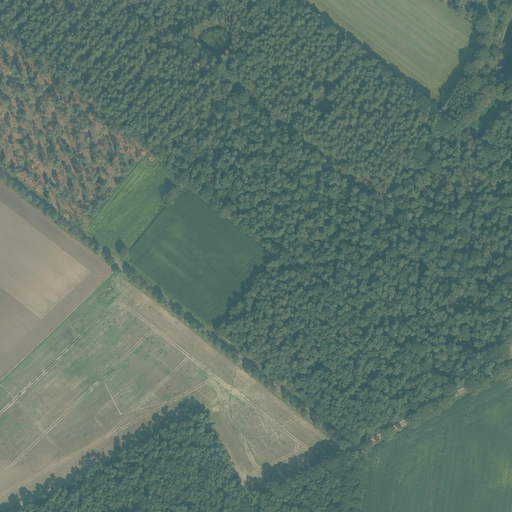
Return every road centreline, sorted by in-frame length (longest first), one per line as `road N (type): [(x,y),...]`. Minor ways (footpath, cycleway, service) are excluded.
road 1 (unclassified): [(511,364),(356,448),(0,171)]
road 2 (track): [(118,0),(370,195),(436,115),(511,168)]
road 3 (track): [(242,511),(356,448)]
